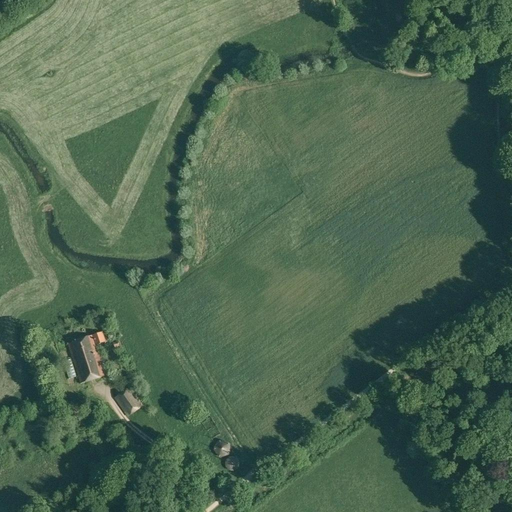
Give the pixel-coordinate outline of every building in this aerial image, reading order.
[(404,23),(406,20),(406,16),(403,13),(399,14),(396,17),(397,21),(400,23),(404,23)] [(68,343),(81,383),(106,375),(96,345),(105,342),(102,332),(68,343)] [(77,376),(71,359),(63,362),(68,379),(77,376)] [(114,399),(128,417),(144,405),(130,387),(114,399)] [(240,458),(229,459),(230,468),(241,467),(240,458)]
